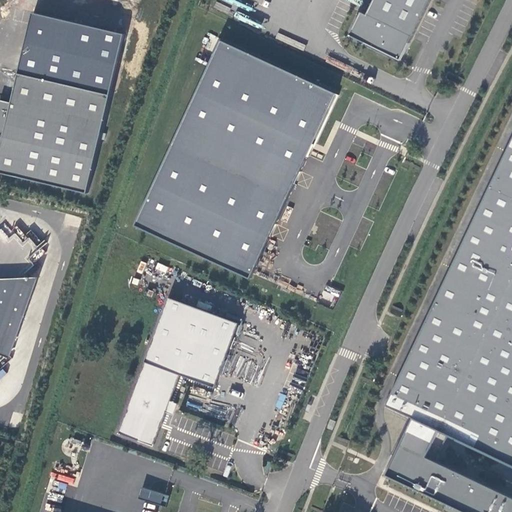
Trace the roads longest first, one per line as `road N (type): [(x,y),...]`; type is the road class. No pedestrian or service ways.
road 1 (unclassified): [(286,511),(359,326),(511,10)]
road 2 (track): [(17,511),(186,0)]
